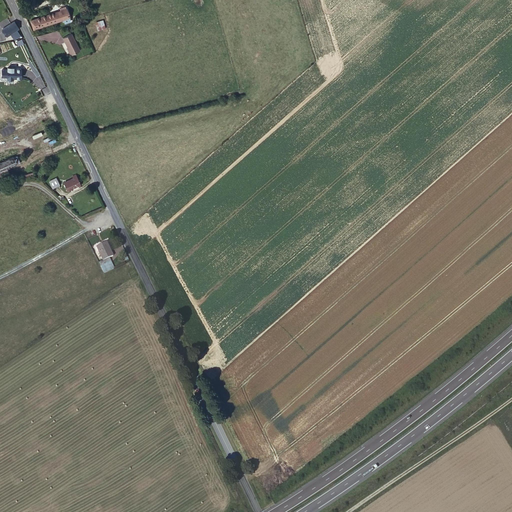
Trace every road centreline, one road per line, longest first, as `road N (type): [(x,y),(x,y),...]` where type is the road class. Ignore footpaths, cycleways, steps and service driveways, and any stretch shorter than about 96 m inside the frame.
road 1 (secondary): [(258,511),(10,0)]
road 2 (motorway): [(511,336),(277,511)]
road 3 (motorway): [(302,511),(395,451),(511,356)]
road 4 (track): [(511,398),(347,511)]
